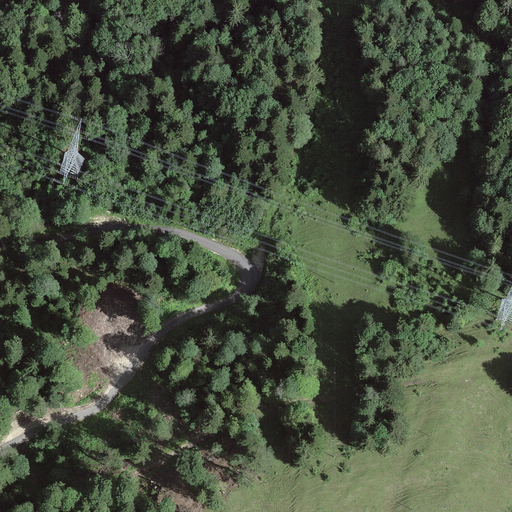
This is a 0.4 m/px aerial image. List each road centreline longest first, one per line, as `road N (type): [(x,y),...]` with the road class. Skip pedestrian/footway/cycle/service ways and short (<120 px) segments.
road 1 (track): [(0,449),(93,409),(156,333),(229,301),(247,280),(244,266),(219,246),(154,230),(0,243)]
road 2 (track): [(16,442),(40,485),(83,494),(253,413),(511,358)]
